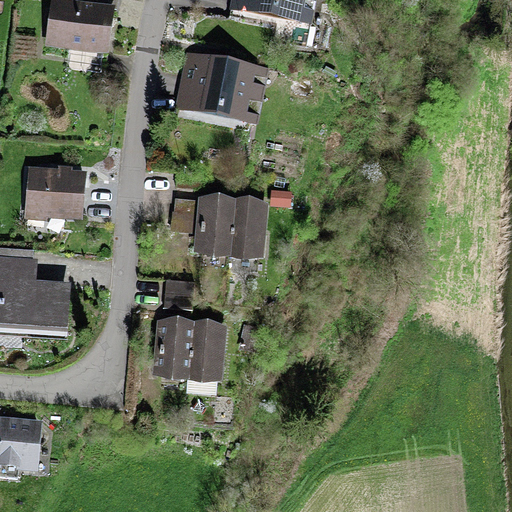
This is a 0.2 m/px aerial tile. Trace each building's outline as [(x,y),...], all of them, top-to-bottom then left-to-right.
[(314,0),(232,0),(229,17),(308,32),(314,0)] [(111,12),(48,6),(44,54),(107,60),(111,12)] [(264,75),(189,61),(178,116),(254,130),(264,75)] [(85,180),(29,174),(24,224),(79,230),(85,180)] [(207,178),(177,176),(176,189),(206,192),(207,178)] [(197,204),(174,201),(173,214),(196,216),(197,204)] [(227,260),(232,206),(197,204),(196,216),(193,257),(227,260)] [(232,206),(227,260),(259,262),(264,209),(232,206)] [(37,267),(0,264),(0,335),(63,340),(67,292),(35,290),(37,267)] [(195,283),(166,281),(165,294),(195,297),(195,283)] [(193,313),(195,297),(165,294),(163,310),(193,313)] [(185,385),(191,329),(155,325),(149,381),(185,385)] [(191,329),(185,385),(215,388),(221,332),(191,329)] [(38,429),(0,426),(0,475),(36,477),(38,429)]
